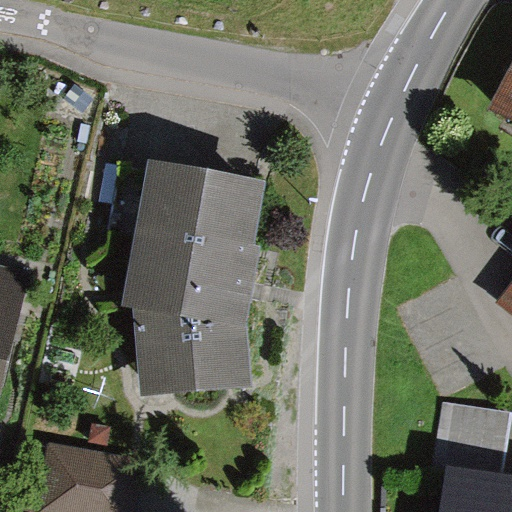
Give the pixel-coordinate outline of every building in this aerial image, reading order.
[(511,66),(490,108),(511,120),(511,66)] [(265,199),(146,182),(126,317),(148,320),(154,414),(252,402),(245,334),(265,199)] [(0,410),(29,278),(0,271),(0,410)] [(511,286),(499,303),(511,314),(511,286)] [(441,511),(511,511),(511,490),(500,488),(511,418),(442,407),(431,477),(447,480),(441,511)] [(48,443),(36,511),(126,511),(136,457),(48,443)]
